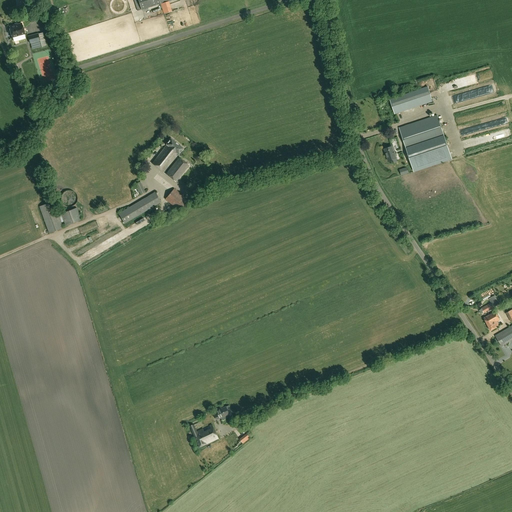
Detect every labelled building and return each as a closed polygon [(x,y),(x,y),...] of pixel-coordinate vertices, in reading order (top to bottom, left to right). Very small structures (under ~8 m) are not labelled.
[(171,0),(134,0),(138,11),(161,4),(160,3),(171,0)] [(22,23),(9,27),(12,38),(25,34),(22,23)] [(43,33),(38,34),(38,33),(28,36),(30,43),(40,41),(42,47),(46,46),(43,33)] [(21,43),(28,42),(27,35),(15,37),(17,48),(22,47),(21,43)] [(485,70),(486,73),(483,73),(484,80),(493,78),(492,69),(485,70)] [(457,103),(477,97),(474,89),(451,96),(452,102),(457,100),(457,103)] [(395,114),(407,110),(404,102),(392,106),(395,114)] [(481,112),(457,118),(459,124),(479,119),(477,114),(480,113),(481,117),(482,117),(481,112)] [(452,159),(446,140),(438,115),(399,127),(414,171),(452,159)] [(493,121),(495,126),(509,123),(507,117),(493,121)] [(491,122),(461,129),(462,135),(488,129),(488,128),(492,127),(491,122)] [(166,145),(152,163),(164,172),(178,154),(183,148),(171,138),(166,145)] [(393,146),(384,149),(388,161),(397,158),(393,146)] [(179,157),(166,174),(176,182),(189,165),(179,157)] [(146,192),(141,182),(135,184),(140,195),(146,192)] [(165,199),(175,207),(159,217),(161,220),(158,222),(160,226),(163,225),(162,223),(180,212),(179,211),(181,209),(184,211),(189,204),(186,202),(188,200),(174,189),(165,199)] [(155,192),(119,214),(125,224),(161,202),(155,192)] [(61,222),(58,215),(53,201),(40,206),(49,233),(63,228),(61,222)] [(81,220),(77,208),(58,215),(61,222),(64,221),(66,225),(81,220)] [(481,303),(511,285),(511,278),(511,279),(510,276),(476,294),(481,303)] [(511,297),(510,293),(499,297),(502,305),(511,301),(511,297)] [(484,313),(494,307),(497,306),(494,301),(492,302),(481,308),(484,313)] [(500,320),(498,316),(495,311),(484,318),(491,330),(496,327),(496,326),(499,325),(497,321),(500,320)] [(502,346),(511,340),(511,325),(495,336),(502,346)] [(218,414),(215,415),(217,420),(222,417),(227,415),(226,414),(229,413),(226,407),(216,411),(218,414)] [(197,431),(196,429),(203,426),(200,419),(189,424),(200,447),(219,438),(212,425),(197,431)]
